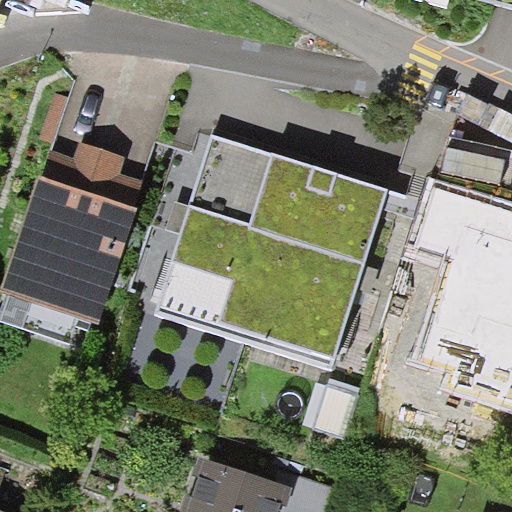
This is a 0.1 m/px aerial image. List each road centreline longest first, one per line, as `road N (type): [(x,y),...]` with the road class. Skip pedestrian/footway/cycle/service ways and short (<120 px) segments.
road 1 (residential): [(393,53),(376,81),(92,20),(0,41)]
road 2 (residential): [(511,114),(393,53)]
